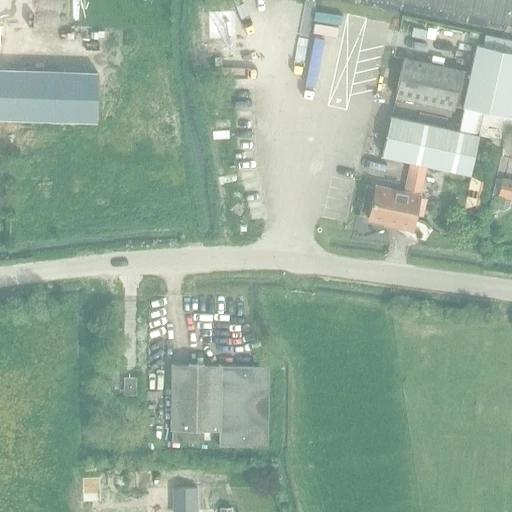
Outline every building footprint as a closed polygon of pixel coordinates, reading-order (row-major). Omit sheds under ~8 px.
[(511,0),(397,0),(511,24),(511,0)] [(463,107),(458,131),(478,135),(502,139),(506,116),(511,117),(511,52),(476,44),(462,107),(463,107)] [(453,109),(462,70),(403,57),(394,96),(453,109)] [(0,117),(96,121),(97,72),(0,69),(0,117)] [(458,131),(390,116),(381,155),(469,174),(478,135),(458,131)] [(412,228),(419,195),(426,165),(409,161),(403,191),(375,185),(368,219),(412,228)] [(511,197),(511,181),(501,179),(497,195),(511,197)] [(267,446),(268,366),(171,364),(170,429),(219,429),(219,445),(267,446)] [(135,395),(135,377),(123,377),(123,395),(135,395)] [(171,488),(194,488),(194,475),(171,475),(171,488)]
